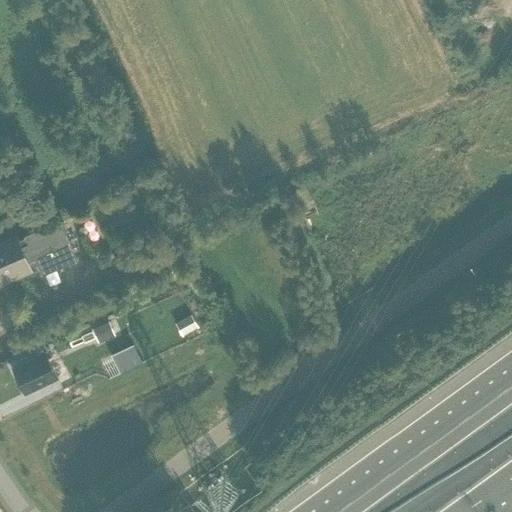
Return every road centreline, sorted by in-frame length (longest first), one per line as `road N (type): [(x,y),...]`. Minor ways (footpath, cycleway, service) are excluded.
road 1 (unclassified): [(115,511),(511,222)]
road 2 (motorway): [(511,385),(334,511)]
